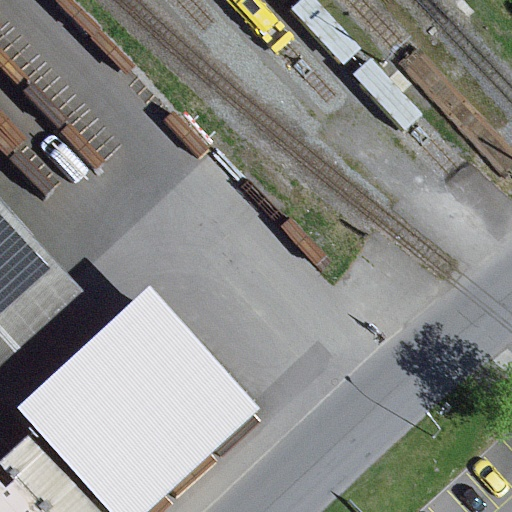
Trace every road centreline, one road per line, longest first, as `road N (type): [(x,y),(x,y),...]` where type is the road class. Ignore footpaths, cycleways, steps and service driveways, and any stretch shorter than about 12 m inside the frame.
road 1 (unknown): [(372,411),(168,282),(114,281),(71,297),(0,353)]
road 2 (residential): [(266,511),(372,411),(511,298)]
